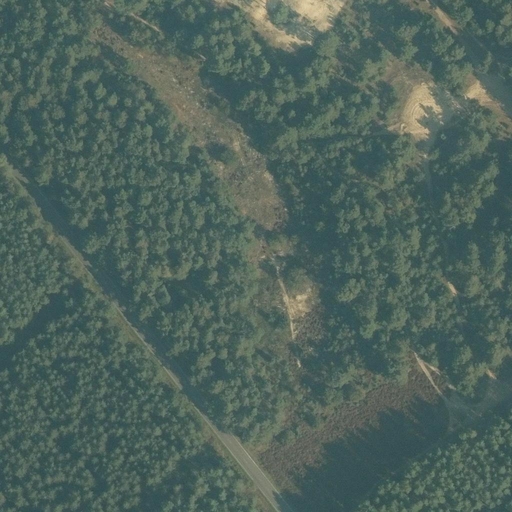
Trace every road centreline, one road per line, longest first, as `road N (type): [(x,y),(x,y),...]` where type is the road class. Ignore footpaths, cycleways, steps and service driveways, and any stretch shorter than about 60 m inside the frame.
road 1 (unclassified): [(0,151),(284,511)]
road 2 (track): [(426,0),(511,114)]
road 3 (track): [(95,273),(0,354)]
